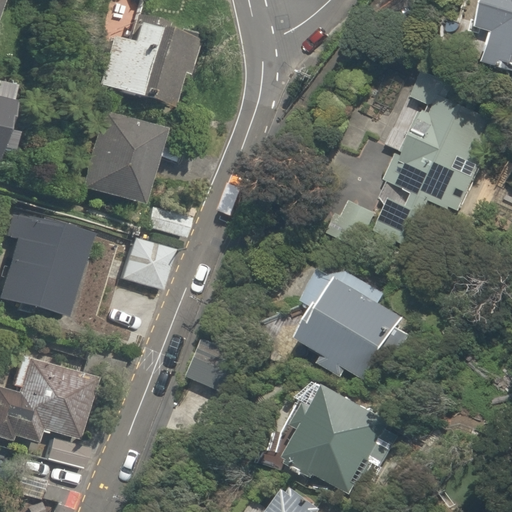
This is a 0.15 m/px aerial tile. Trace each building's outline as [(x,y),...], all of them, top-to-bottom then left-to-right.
[(511,0),(483,0),(477,21),(471,19),(468,32),(475,34),(473,41),(489,45),(483,67),(511,75),(511,0)] [(134,99),(152,28),(107,16),(88,88),(134,99)] [(152,28),(134,99),(170,109),(189,38),(152,28)] [(378,144),(391,148),(369,212),(363,227),(425,251),(438,216),(428,212),(430,207),(468,221),(502,132),(482,124),(495,90),(423,63),(417,78),(393,69),(375,117),(353,109),(345,131),(351,133),(343,152),(356,157),(352,167),(367,172),(378,144)] [(0,156),(10,132),(2,129),(16,92),(0,85),(0,156)] [(95,113),(76,187),(144,204),(138,225),(182,237),(191,203),(145,191),(161,129),(95,113)] [(0,300),(59,319),(84,235),(3,211),(0,221),(0,239),(8,242),(0,267),(0,300)] [(171,247),(129,235),(117,278),(159,289),(171,247)] [(300,303),(313,310),(296,342),(322,356),(318,364),(343,378),(348,370),(368,381),(380,358),(393,364),(411,331),(405,328),(412,314),(387,301),(392,291),(344,266),(341,271),(323,261),(300,303)] [(246,357),(210,337),(190,374),(226,393),(246,357)] [(0,442),(7,445),(9,439),(31,445),(35,432),(44,435),(73,443),(92,378),(24,359),(16,388),(0,383),(0,442)] [(392,423),(329,389),(309,378),(298,397),(318,408),(289,461),(353,496),(372,461),(383,467),(403,429),(392,423)] [(318,511),(290,491),(274,511),(318,511)]
